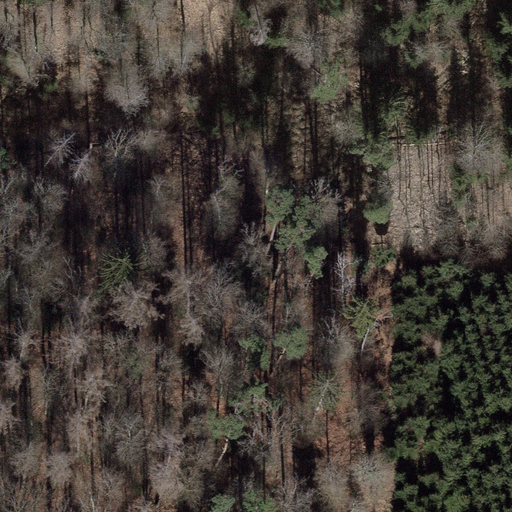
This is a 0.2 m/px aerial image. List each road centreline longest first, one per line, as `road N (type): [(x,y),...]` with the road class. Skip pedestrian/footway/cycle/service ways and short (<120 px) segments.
road 1 (track): [(500,0),(460,72),(267,228)]
road 2 (track): [(159,0),(0,112)]
